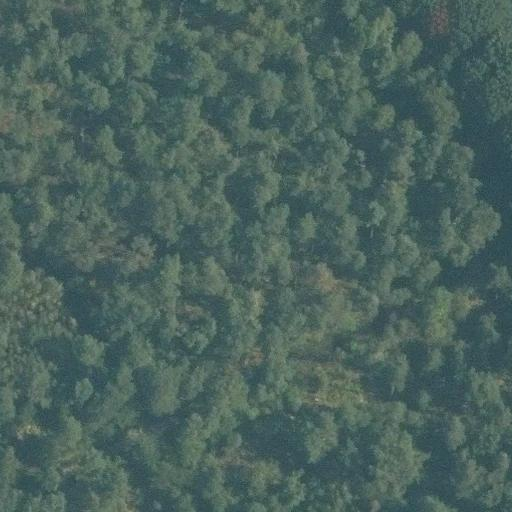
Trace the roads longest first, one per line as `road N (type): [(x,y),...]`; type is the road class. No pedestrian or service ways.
road 1 (track): [(0,485),(511,233)]
road 2 (track): [(195,511),(0,203)]
road 3 (track): [(415,0),(511,152)]
